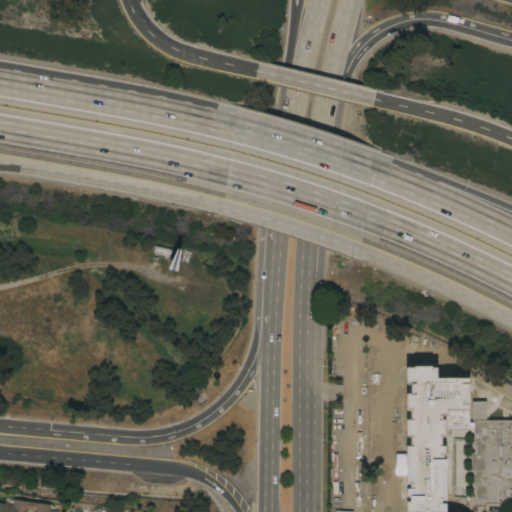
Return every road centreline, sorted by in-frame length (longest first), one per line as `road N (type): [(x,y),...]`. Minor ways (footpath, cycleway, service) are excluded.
road 1 (primary): [(303,511),(305,272)]
road 2 (track): [(222,298),(108,266),(0,282)]
road 3 (motorway): [(244,376),(224,402),(173,433),(49,430)]
road 4 (motorway): [(211,126),(0,85)]
road 5 (motorway): [(8,160),(218,202)]
road 6 (motorway): [(0,124),(207,165)]
road 7 (primary): [(305,272),(329,78)]
road 8 (primary): [(305,47),(276,235)]
road 9 (motorway): [(386,180),(211,126)]
road 10 (motorway): [(207,165),(375,217)]
road 11 (motorway): [(218,202),(369,250)]
road 12 (motorway): [(369,250),(511,316)]
road 13 (motorway): [(365,41),(392,24),(425,19),(511,41)]
road 14 (motorway): [(0,449),(153,463)]
road 15 (primary): [(269,359),(266,511)]
road 16 (motorway): [(375,217),(511,279)]
road 17 (motorway): [(248,70),(165,45),(143,29),(126,0)]
road 18 (motorway): [(511,140),(377,101)]
road 19 (motorway): [(377,101),(248,70)]
road 20 (primary): [(276,235),(269,359)]
